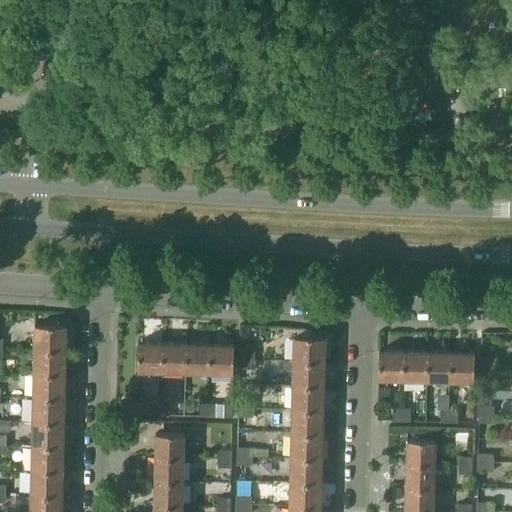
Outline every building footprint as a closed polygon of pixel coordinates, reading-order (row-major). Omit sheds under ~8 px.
[(34,324),(34,349),(65,350),(66,325),(34,324)] [(293,335),(293,361),(324,361),(325,336),(293,335)] [(137,370),(161,370),(162,342),(138,341),(137,370)] [(186,343),(162,342),(161,370),(185,371),(186,343)] [(209,343),(186,343),(185,371),(208,372),(209,343)] [(233,344),(209,343),(208,372),(233,372),(233,344)] [(65,350),(34,349),(33,374),(65,374),(65,350)] [(378,378),(402,378),(403,350),(378,349),(378,378)] [(254,351),(252,351),(239,350),(239,359),(254,360),(254,351)] [(426,351),(403,350),(402,378),(426,379),(426,351)] [(450,351),(426,351),(426,379),(449,380),(450,351)] [(474,352),(450,351),(449,380),(473,380),(474,352)] [(496,357),(493,357),(480,357),(480,365),(496,366),(496,357)] [(254,368),(254,360),(239,359),(239,368),(254,368)] [(324,361),(293,361),(292,386),(323,386),(324,361)] [(495,374),(496,366),(480,365),(480,374),(495,374)] [(65,374),(33,374),(32,398),(64,399),(65,374)] [(323,386),(292,386),(291,410),(323,411),(323,386)] [(64,399),(32,398),(32,422),(64,423),(64,399)] [(253,399),(251,399),(238,399),(237,409),(253,409),(253,399)] [(151,414),(160,414),(160,401),(152,401),(151,414)] [(169,402),(160,401),(160,414),(169,414),(169,402)] [(199,415),(207,416),(208,403),(199,403),(199,415)] [(208,403),(207,416),(216,416),(216,403),(208,403)] [(494,406),(492,406),(479,405),(479,414),(493,414),(494,406)] [(393,421),(401,421),(402,408),(393,408),(393,421)] [(410,408),(402,408),(401,421),(410,421),(410,408)] [(440,422),(448,422),(448,409),(440,409),(440,422)] [(457,409),(448,409),(448,422),(457,422),(457,409)] [(323,411),(291,410),(291,434),(322,434),(323,411)] [(493,423),(493,414),(479,414),(478,422),(493,423)] [(64,423),(32,422),(31,446),(63,447),(64,423)] [(155,432),(155,457),(183,458),(184,433),(155,432)] [(322,434),(291,434),(290,458),(321,459),(322,434)] [(406,439),(406,463),(434,464),(435,439),(406,439)] [(63,447),(31,446),(31,470),(62,471),(63,447)] [(252,447),(249,447),(237,447),(236,457),(252,457),(252,447)] [(218,449),(218,459),(231,459),(231,450),(218,449)] [(493,453),(490,453),(477,453),(477,462),(492,462),(493,453)] [(458,456),(458,464),(471,465),(471,456),(458,456)] [(183,458),(155,457),(154,481),(182,482),(183,458)] [(251,465),(252,457),(236,457),(236,464),(251,465)] [(321,459),(290,458),(289,482),(321,482),(321,459)] [(231,459),(218,459),(217,467),(230,467),(231,459)] [(492,471),(492,462),(477,462),(477,470),(492,471)] [(434,464),(406,463),(405,487),(433,488),(434,464)] [(471,465),(458,464),(458,473),(471,473),(471,465)] [(62,471),(31,470),(30,494),(62,495),(62,471)] [(182,482),(154,481),(153,505),(182,505),(182,482)] [(321,482),(289,482),(289,506),(320,507),(321,482)] [(433,488),(405,487),(404,511),(433,511),(433,488)] [(61,511),(62,495),(30,494),(29,511),(61,511)] [(251,496),(248,496),(235,495),(235,505),(250,505),(251,496)] [(217,497),(216,506),(229,506),(229,497),(217,497)] [(492,502),(489,502),(476,501),(476,510),(491,511),(492,502)] [(457,503),(457,511),(469,511),(470,503),(457,503)]
